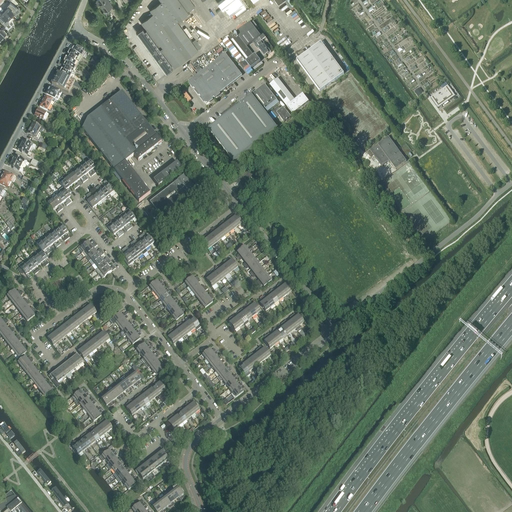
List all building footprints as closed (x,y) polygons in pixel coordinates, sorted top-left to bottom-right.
[(110,9),(109,7),(112,6),(107,0),(97,0),(97,1),(95,3),(98,6),(100,5),(104,11),(103,11),(106,16),(111,12),(109,10),(110,9)] [(153,14),(141,23),(146,29),(172,65),(174,67),(198,50),(177,22),(185,16),(186,19),(191,15),(190,13),(189,14),(187,12),(191,10),(195,7),(189,0),(160,0),(161,2),(150,10),(153,14)] [(246,7),(240,0),(221,0),(218,3),(230,19),(246,7)] [(5,10),(12,17),(15,13),(16,13),(17,13),(18,13),(19,13),(19,12),(20,11),(19,10),(19,9),(17,7),(10,2),(7,6),(9,7),(5,10)] [(8,20),(12,17),(5,10),(2,14),(1,13),(0,13),(0,18),(3,22),(5,24),(5,25),(6,25),(7,24),(8,24),(9,23),(9,22),(9,21),(8,20)] [(252,43),(260,37),(249,24),(228,39),(251,69),(260,62),(255,55),(254,56),(247,47),(252,43)] [(143,28),(137,32),(167,73),(172,69),(171,66),(172,65),(146,29),(145,30),(143,28)] [(262,41),(266,38),(263,35),(260,37),(252,43),(255,46),(256,45),(265,58),(266,57),(265,55),(267,54),(268,55),(271,53),(262,41)] [(332,83),(343,75),(344,74),(321,43),(309,51),(332,83)] [(83,58),(86,52),(77,48),(76,50),(73,48),(72,52),(71,52),(83,58)] [(71,52),(72,52),(70,51),(68,55),(70,56),(70,58),(79,62),(81,57),(83,58),(71,52)] [(320,92),(332,83),(309,51),(297,60),(320,92)] [(198,75),(189,82),(189,83),(206,104),(242,75),(225,54),(223,55),(214,63),(209,66),(203,71),(198,75)] [(76,68),(79,62),(70,58),(69,59),(66,58),(64,62),(66,63),(77,69),(76,68)] [(74,75),(77,69),(66,63),(64,67),(66,68),(65,70),(74,75)] [(74,75),(65,70),(64,71),(62,70),(60,74),(71,80),(74,75)] [(71,80),(60,74),(58,73),(52,85),(68,94),(73,86),(75,82),(71,80)] [(278,79),(270,85),(287,107),(295,101),(278,79)] [(279,104),(277,101),(265,85),(252,95),(264,111),(266,114),(279,104)] [(430,98),(438,109),(455,96),(447,86),(430,98)] [(64,95),(50,87),(48,91),(60,97),(62,98),(64,95)] [(420,89),(415,92),(419,97),(423,94),(420,89)] [(58,101),(60,97),(48,91),(46,95),(58,101)] [(126,141),(147,124),(122,92),(88,119),(83,130),(114,170),(133,155),(136,153),(126,141)] [(266,114),(264,111),(252,95),(208,129),(234,162),(277,128),(266,114)] [(295,101),(287,107),(293,115),(309,103),(303,95),(295,101)] [(43,101),(51,106),(52,103),(54,104),(56,101),(46,96),(44,98),(44,99),(43,100),(43,101)] [(41,105),(40,107),(48,111),(51,106),(43,101),(42,102),(42,103),(41,104),(41,105)] [(281,111),(278,107),(271,112),(276,118),(279,116),(284,123),(290,118),(283,109),(281,111)] [(47,115),(47,114),(38,110),(35,116),(43,121),(44,121),(45,122),(49,116),(47,115)] [(32,124),(29,129),(41,135),(42,132),(43,132),(44,132),(44,131),(44,130),(43,130),(40,128),(40,127),(36,125),(36,126),(32,124)] [(156,136),(147,125),(147,124),(126,141),(136,153),(157,137),(156,136)] [(38,140),(41,135),(29,129),(27,134),(30,136),(30,137),(33,139),(34,138),(38,140)] [(162,143),(159,140),(157,137),(136,153),(133,155),(134,156),(138,161),(162,143)] [(23,142),(20,146),(30,151),(31,152),(33,149),(34,150),(36,147),(33,146),(34,146),(33,145),(28,143),(27,144),(23,142)] [(19,148),(18,151),(22,153),(22,154),(27,157),(30,158),(31,155),(30,155),(31,152),(30,151),(20,146),(19,148)] [(133,157),(134,156),(133,155),(114,170),(139,203),(150,194),(126,162),(133,157)] [(26,166),(27,163),(25,162),(25,161),(19,159),(19,160),(14,158),(12,162),(22,167),(23,165),(26,166)] [(90,161),(86,164),(91,172),(93,174),(94,175),(96,173),(95,172),(94,170),(96,168),(90,161)] [(12,162),(10,167),(14,169),(13,170),(19,173),(21,174),(23,171),(22,171),(24,168),(22,167),(12,162)] [(84,162),(80,166),(87,175),(89,173),(91,175),(90,175),(92,177),(94,175),(93,174),(91,172),(86,164),(84,162)] [(182,169),(180,166),(177,163),(154,181),(159,188),(182,169)] [(80,166),(76,169),(83,178),(84,180),(86,182),(88,180),(87,178),(85,176),(87,175),(80,166)] [(76,169),(71,172),(73,174),(79,182),(81,180),(82,182),(83,184),(86,182),(84,180),(83,178),(76,169)] [(243,189),(257,179),(250,170),(237,180),(237,179),(234,181),(237,185),(239,184),(243,189)] [(2,177),(2,178),(10,183),(11,184),(12,182),(14,183),(16,178),(14,177),(5,172),(3,175),(3,176),(2,176),(2,177)] [(73,174),(69,178),(74,185),(79,182),(73,174)] [(196,191),(190,183),(184,176),(150,203),(162,218),(196,191)] [(10,183),(2,178),(0,180),(0,184),(8,188),(9,186),(12,188),(14,185),(11,184),(10,183)] [(63,178),(58,182),(59,182),(60,185),(63,188),(65,191),(66,192),(66,191),(68,190),(70,188),(64,181),(63,179),(63,178)] [(69,178),(64,181),(70,188),(74,185),(69,178)] [(105,182),(104,183),(107,187),(105,189),(110,196),(112,198),(116,194),(115,192),(106,181),(105,182)] [(99,187),(97,188),(98,190),(100,192),(106,199),(107,201),(112,198),(110,196),(105,189),(103,190),(101,188),(100,186),(99,187)] [(63,188),(59,191),(61,194),(66,201),(68,203),(69,205),(71,203),(70,201),(68,199),(70,197),(69,195),(66,191),(66,192),(65,191),(63,188)] [(97,188),(95,190),(98,194),(96,195),(101,202),(106,199),(100,192),(98,190),(97,188)] [(62,204),(66,201),(61,194),(56,197),(62,204)] [(55,195),(51,197),(53,200),(52,200),(58,207),(59,210),(61,211),(63,210),(62,208),(60,206),(62,204),(56,197),(55,195)] [(97,206),(101,202),(96,195),(92,199),(97,206)] [(93,209),(97,206),(92,199),(87,202),(93,209)] [(53,211),(58,207),(52,200),(51,201),(48,204),(53,211)] [(135,219),(130,212),(128,210),(124,214),(131,223),(135,219)] [(124,214),(120,217),(127,226),(131,223),(124,214)] [(242,224),(236,216),(233,218),(232,216),(230,217),(238,228),(239,227),(239,226),(242,224)] [(120,217),(116,220),(117,222),(123,229),(125,228),(126,230),(127,232),(130,230),(128,228),(127,226),(120,217)] [(230,221),(228,223),(234,230),(237,228),(238,228),(230,217),(229,218),(230,221)] [(9,222),(6,224),(11,230),(14,228),(9,222)] [(117,222),(113,225),(118,233),(120,231),(123,229),(117,222)] [(223,222),(222,224),(230,234),(231,234),(230,233),(234,230),(228,223),(225,225),(223,222)] [(114,236),(118,233),(111,223),(107,227),(114,236)] [(222,227),(219,229),(219,230),(225,237),(228,234),(229,235),(230,234),(222,224),(220,225),(222,227)] [(63,226),(59,230),(64,236),(66,235),(68,233),(63,226)] [(215,229),(213,230),(216,234),(221,241),(222,240),(225,237),(219,230),(219,229),(216,232),(215,229)] [(59,230),(54,233),(60,240),(61,238),(63,241),(66,239),(64,236),(59,230)] [(213,234),(211,236),(217,244),(220,241),(221,242),(221,241),(216,234),(213,230),(211,232),(213,234)] [(55,243),(60,240),(54,233),(50,236),(49,234),(55,243)] [(0,238),(1,240),(5,244),(4,245),(7,247),(9,245),(6,242),(0,234),(0,238)] [(51,246),(55,243),(49,234),(44,238),(51,246)] [(147,238),(145,236),(144,234),(141,236),(142,238),(151,248),(152,248),(150,246),(154,243),(148,237),(147,238)] [(151,248),(142,238),(141,236),(139,238),(142,242),(140,243),(145,250),(149,247),(150,249),(151,248)] [(206,236),(205,237),(213,248),(214,247),(213,246),(217,244),(211,236),(208,238),(206,236)] [(205,241),(202,243),(208,250),(212,247),(212,248),(213,248),(205,237),(203,238),(205,241)] [(44,238),(40,241),(47,250),(49,252),(51,250),(49,248),(51,246),(44,238)] [(40,241),(36,244),(40,251),(42,253),(43,253),(47,250),(40,241)] [(135,241),(133,243),(142,255),(143,256),(147,253),(145,250),(140,243),(138,244),(135,241)] [(81,248),(79,249),(82,254),(92,247),(94,245),(93,244),(92,242),(90,244),(88,242),(81,248)] [(138,258),(142,255),(133,243),(130,245),(133,248),(131,250),(138,258)] [(92,247),(82,254),(86,258),(91,254),(95,251),(93,249),(96,247),(95,247),(95,246),(94,245),(92,247)] [(131,250),(130,251),(127,247),(124,249),(134,262),(138,258),(131,250)] [(238,259),(249,251),(248,250),(247,250),(245,247),(237,252),(239,255),(237,257),(238,259)] [(128,266),(134,262),(124,249),(122,251),(125,255),(123,257),(125,259),(123,260),(128,266)] [(40,251),(36,254),(43,263),(45,265),(47,263),(46,261),(47,259),(48,259),(46,257),(43,253),(42,253),(40,251)] [(91,254),(86,258),(89,262),(91,261),(100,253),(99,251),(96,253),(95,251),(91,254)] [(249,251),(238,259),(239,261),(242,259),(244,261),(251,255),(249,252),(249,251)] [(98,255),(91,261),(94,265),(102,260),(100,257),(102,256),(104,255),(102,252),(100,253),(98,255)] [(39,266),(43,263),(36,254),(32,257),(39,266)] [(246,264),(243,266),(245,267),(255,259),(255,258),(254,259),(251,255),(244,261),(246,264)] [(35,269),(39,266),(32,257),(28,260),(29,262),(29,263),(35,269)] [(251,270),(258,264),(255,260),(256,260),(255,259),(245,267),(246,269),(249,267),(251,270)] [(96,271),(105,264),(102,260),(94,265),(98,269),(96,271)] [(227,260),(226,261),(234,271),(234,272),(235,271),(234,271),(238,268),(232,260),(229,262),(227,260)] [(226,265),(224,267),(230,275),(233,272),(234,272),(226,261),(224,262),(226,265)] [(30,273),(25,266),(23,263),(19,267),(20,268),(17,270),(21,275),(24,273),(26,276),(30,273)] [(30,273),(35,269),(29,263),(25,266),(30,273)] [(99,275),(108,268),(105,264),(96,271),(99,275)] [(251,276),(262,268),(261,267),(258,264),(251,270),(253,272),(250,274),(251,276)] [(219,266),(217,268),(226,278),(227,280),(232,277),(230,275),(224,267),(221,269),(219,266)] [(102,279),(112,272),(108,268),(99,275),(102,279)] [(218,271),(215,273),(221,281),(224,278),(225,279),(226,278),(217,268),(216,269),(218,271)] [(257,278),(265,272),(262,269),(263,268),(262,268),(251,276),(253,278),(255,276),(257,278)] [(258,285),(269,276),(268,275),(267,276),(265,272),(257,278),(259,281),(257,283),(258,285)] [(210,273),(209,274),(217,285),(218,284),(217,284),(221,281),(215,273),(212,276),(210,273)] [(209,278),(206,280),(212,288),(216,285),(216,286),(217,285),(209,274),(207,276),(209,278)] [(264,287),(271,281),(269,277),(269,276),(258,285),(259,286),(262,284),(264,287)] [(192,277),(185,283),(188,287),(187,287),(188,288),(199,280),(197,278),(195,280),(192,277)] [(192,292),(199,286),(197,283),(200,281),(199,280),(188,288),(188,289),(189,288),(192,292)] [(152,292),(163,284),(161,282),(159,284),(157,281),(149,287),(152,291),(151,291),(152,292)] [(156,296),(164,290),(162,287),(164,285),(163,284),(152,292),(153,293),(153,292),(156,296)] [(291,292),(286,284),(283,286),(281,284),(279,285),(288,296),(288,295),(291,292)] [(287,296),(288,296),(279,285),(278,286),(280,289),(277,291),(283,298),(286,296),(287,296)] [(199,286),(192,292),(194,295),(194,296),(194,297),(205,288),(204,286),(201,288),(199,286)] [(205,288),(194,297),(195,297),(196,297),(198,300),(199,300),(206,295),(204,292),(206,290),(205,288)] [(15,290),(7,296),(10,300),(9,301),(10,301),(21,293),(20,291),(17,293),(15,290)] [(159,300),(169,292),(168,290),(166,292),(164,290),(156,296),(159,299),(158,300),(159,300)] [(283,298),(277,291),(274,293),(272,291),(271,292),(279,302),(280,302),(279,301),(283,298)] [(169,292),(159,300),(159,301),(160,301),(161,302),(159,303),(161,306),(163,304),(170,298),(168,295),(171,294),(169,292)] [(278,303),(279,302),(271,292),(269,293),(271,295),(268,297),(274,305),(278,302),(278,303)] [(14,305),(22,299),(20,297),(22,295),(21,293),(10,301),(11,302),(14,305)] [(199,300),(198,300),(201,304),(200,304),(201,305),(212,297),(211,295),(208,297),(206,295),(199,300)] [(212,297),(201,305),(202,306),(202,305),(205,309),(213,303),(210,300),(214,297),(213,296),(212,297)] [(274,305),(268,297),(266,300),(264,297),(262,298),(271,309),(272,311),(276,307),(274,305)] [(165,309),(176,301),(175,299),(172,301),(170,298),(163,304),(165,308),(165,309)] [(270,310),(271,309),(262,298),(260,300),(262,302),(260,304),(266,312),(269,309),(270,310)] [(22,299),(14,305),(17,309),(16,309),(17,310),(27,302),(26,300),(24,302),(22,299)] [(169,313),(177,307),(175,304),(177,302),(176,301),(165,309),(166,310),(167,309),(169,313)] [(17,310),(17,311),(18,310),(21,314),(28,308),(26,305),(29,303),(27,302),(17,310)] [(257,314),(261,311),(255,303),(252,306),(250,303),(249,304),(257,315),(258,314),(257,314)] [(256,316),(257,315),(249,304),(247,306),(249,308),(246,310),(252,318),(256,315),(256,316)] [(86,305),(84,307),(93,317),(93,316),(97,313),(93,308),(91,305),(88,307),(86,305)] [(92,317),(93,317),(84,307),(83,308),(85,310),(82,312),(88,320),(92,317)] [(172,317),(183,309),(181,307),(179,309),(177,307),(169,313),(172,316),(171,317),(172,317)] [(28,308),(21,314),(23,317),(23,318),(23,319),(34,310),(33,308),(30,310),(28,308)] [(182,312),(184,311),(183,309),(172,317),(173,318),(176,321),(184,315),(182,312)] [(33,314),(35,312),(34,310),(23,319),(24,319),(25,319),(27,322),(35,316),(33,314)] [(252,318),(246,310),(244,312),(242,310),(240,311),(248,322),(249,321),(249,320),(252,318)] [(240,315),(238,317),(244,324),(245,326),(249,323),(248,322),(240,311),(239,312),(240,315)] [(78,312),(76,313),(84,324),(85,323),(85,322),(88,320),(82,312),(79,314),(78,312)] [(76,317),(73,319),(79,326),(83,323),(84,324),(76,313),(74,314),(76,317)] [(113,319),(110,322),(113,326),(115,324),(126,316),(125,315),(122,316),(120,314),(113,319)] [(304,323),(298,315),(296,317),(294,315),(292,316),(300,327),(301,327),(301,326),(304,323)] [(119,328),(127,322),(125,320),(127,318),(126,316),(115,324),(116,325),(117,325),(119,328)] [(244,324),(238,317),(235,319),(233,316),(231,318),(240,328),(241,328),(240,327),(244,324)] [(292,320),(290,322),(296,330),(297,331),(301,328),(300,327),(292,316),(290,317),(292,320)] [(69,318),(67,320),(76,330),(76,329),(79,326),(73,319),(71,321),(69,318)] [(189,318),(187,319),(196,330),(197,331),(201,328),(200,326),(194,318),(193,318),(191,320),(189,318)] [(239,329),(240,328),(231,318),(230,319),(232,321),(229,324),(235,331),(239,328),(239,329)] [(195,330),(196,330),(187,319),(186,320),(187,323),(185,325),(191,332),(194,330),(195,330)] [(68,323),(65,325),(71,333),(74,330),(75,331),(76,330),(67,320),(66,321),(68,323)] [(122,333),(133,325),(131,323),(129,325),(127,322),(119,328),(122,332),(121,332),(122,333)] [(296,330),(290,322),(287,324),(285,322),(283,323),(292,334),(293,333),(292,333),(296,330)] [(291,334),(292,334),(283,323),(282,324),(284,327),(281,329),(287,337),(291,334)] [(60,325),(59,326),(67,337),(68,336),(67,336),(71,333),(65,325),(62,328),(60,325)] [(122,333),(120,334),(124,338),(126,337),(134,331),(132,328),(134,326),(133,325),(122,333)] [(191,332),(185,325),(182,327),(180,325),(179,326),(187,336),(188,336),(187,335),(191,332)] [(59,330),(56,332),(62,340),(66,337),(66,338),(67,337),(59,326),(57,328),(59,330)] [(188,338),(187,336),(179,326),(177,327),(179,329),(176,331),(182,339),(184,341),(188,338)] [(7,327),(0,332),(0,334),(2,337),(1,337),(2,338),(12,329),(11,328),(9,330),(7,327)] [(287,337),(281,329),(279,331),(277,328),(275,330),(283,340),(284,340),(284,339),(287,337)] [(12,329),(2,338),(2,339),(3,338),(6,342),(13,335),(11,333),(14,331),(12,329)] [(283,341),(283,340),(275,330),(273,331),(275,333),(273,335),(279,343),(282,340),(283,341)] [(129,342),(139,333),(138,332),(136,333),(134,331),(126,337),(129,340),(128,341),(129,342)] [(182,339),(176,331),(174,334),(172,331),(170,332),(179,343),(179,342),(182,339)] [(62,340),(56,332),(54,334),(52,332),(50,333),(59,344),(59,343),(59,342),(62,340)] [(99,332),(98,333),(106,344),(107,343),(106,343),(110,340),(104,332),(101,335),(99,332)] [(178,344),(179,343),(170,332),(169,334),(171,336),(168,338),(174,346),(177,343),(178,344)] [(50,337),(48,339),(54,347),(57,344),(58,344),(59,344),(50,333),(49,334),(50,337)] [(98,337),(95,339),(101,347),(105,344),(105,345),(106,344),(98,333),(96,335),(98,337)] [(139,333),(129,342),(130,342),(133,345),(140,340),(138,337),(141,335),(139,333)] [(13,335),(6,342),(8,345),(8,346),(19,338),(18,336),(15,338),(13,335)] [(279,343),(273,335),(270,337),(268,335),(266,336),(275,347),(276,346),(275,346),(279,343)] [(274,348),(275,347),(266,336),(265,337),(267,340),(264,342),(270,350),(274,347),(274,348)] [(19,338),(8,346),(9,347),(10,347),(12,350),(20,344),(18,342),(20,340),(19,338)] [(91,339),(89,340),(97,351),(98,350),(98,349),(101,347),(95,339),(92,341),(91,339)] [(89,344),(87,346),(93,353),(96,351),(97,351),(89,340),(87,341),(89,344)] [(20,344),(12,350),(15,353),(15,354),(15,355),(26,346),(25,345),(22,347),(22,346),(20,344)] [(139,355),(150,347),(149,345),(147,347),(144,344),(136,350),(139,354),(139,355)] [(26,346),(15,355),(16,356),(16,355),(19,359),(20,360),(24,356),(25,356),(24,355),(27,353),(25,350),(27,348),(26,346)] [(82,346),(81,347),(89,357),(90,357),(89,356),(93,353),(87,346),(84,348),(82,346)] [(81,350),(78,353),(84,360),(88,357),(88,358),(89,357),(81,347),(79,348),(81,350)] [(143,359),(151,353),(149,350),(151,349),(150,347),(139,355),(140,356),(141,355),(143,359)] [(267,359),(271,356),(265,348),(262,351),(260,348),(259,349),(267,360),(268,359),(267,359)] [(205,360),(216,352),(215,350),(212,352),(210,349),(202,355),(205,359),(205,360)] [(266,360),(267,360),(259,349),(257,350),(259,353),(256,355),(262,363),(266,360)] [(209,364),(217,358),(215,355),(217,353),(216,352),(205,360),(206,361),(206,360),(209,364)] [(145,365),(157,355),(156,354),(153,356),(151,353),(143,359),(141,360),(145,365)] [(262,363),(256,355),(254,357),(252,354),(250,356),(258,367),(259,366),(259,365),(262,363)] [(83,364),(84,364),(77,355),(74,358),(73,356),(69,359),(71,360),(68,362),(75,371),(83,364)] [(148,369),(150,367),(158,361),(156,359),(158,357),(157,355),(145,365),(148,369)] [(21,361),(18,363),(21,366),(20,367),(21,368),(31,360),(31,359),(30,358),(28,360),(26,357),(25,356),(24,356),(20,360),(21,361)] [(258,367),(250,356),(248,357),(250,360),(248,362),(254,369),(257,366),(258,367)] [(212,369),(222,360),(221,359),(219,361),(217,358),(209,364),(212,367),(211,368),(212,369)] [(31,360),(21,368),(21,369),(22,368),(25,372),(32,366),(30,363),(33,361),(31,359),(31,360)] [(216,372),(223,367),(221,364),(224,362),(222,360),(212,369),(213,369),(216,372)] [(153,372),(163,364),(162,362),(160,364),(158,361),(150,367),(153,371),(152,372),(153,372)] [(254,369),(248,362),(245,364),(243,361),(241,362),(250,373),(251,372),(250,372),(254,369)] [(66,377),(75,371),(68,362),(65,364),(64,363),(61,365),(62,367),(60,369),(66,377)] [(249,374),(250,373),(241,362),(240,364),(242,366),(239,368),(245,376),(249,373),(249,374)] [(157,376),(164,370),(162,368),(165,366),(163,364),(153,372),(153,373),(154,373),(157,376)] [(32,366),(25,372),(28,375),(27,376),(38,368),(37,366),(34,368),(32,366)] [(219,377),(229,369),(228,367),(225,369),(223,367),(216,372),(219,376),(218,376),(219,377)] [(38,368),(27,376),(28,377),(29,377),(31,380),(39,374),(37,372),(39,370),(38,368)] [(58,383),(66,377),(60,369),(57,371),(56,369),(52,372),(54,373),(48,377),(57,389),(61,386),(58,383)] [(221,382),(222,381),(230,375),(228,372),(230,370),(229,369),(219,377),(217,378),(221,382)] [(134,370),(129,374),(138,385),(139,386),(140,385),(138,382),(141,380),(138,376),(134,370)] [(34,385),(45,377),(44,375),(41,377),(39,374),(31,380),(34,384),(33,384),(34,385)] [(129,374),(125,377),(126,379),(130,384),(132,387),(135,385),(137,387),(139,386),(138,385),(129,374)] [(225,386),(236,377),(235,376),(232,378),(230,375),(222,381),(225,385),(225,386)] [(45,377),(34,385),(35,386),(35,385),(38,389),(45,383),(44,380),(46,378),(45,377)] [(229,389),(237,384),(235,381),(237,379),(236,377),(225,386),(226,387),(226,386),(229,389)] [(126,379),(122,382),(130,393),(131,391),(130,389),(132,387),(130,384),(126,379)] [(128,394),(130,393),(122,382),(121,380),(116,384),(118,386),(124,393),(126,391),(128,394)] [(167,390),(161,382),(158,384),(156,382),(154,383),(163,394),(163,393),(167,390)] [(41,394),(51,385),(50,384),(48,386),(45,383),(38,389),(41,392),(40,393),(41,394)] [(162,394),(163,394),(154,383),(153,384),(155,387),(152,389),(158,396),(162,394)] [(232,394),(242,386),(241,384),(239,386),(237,384),(229,389),(232,393),(231,394),(232,394)] [(50,389),(52,387),(51,385),(41,394),(42,394),(45,397),(52,392),(50,389)] [(121,396),(124,393),(118,386),(114,389),(114,388),(113,389),(121,398),(121,399),(123,398),(121,396)] [(236,398),(243,392),(241,389),(244,387),(242,386),(232,394),(232,395),(233,395),(236,398)] [(158,396),(152,389),(149,391),(147,388),(146,390),(152,398),(154,401),(155,400),(154,399),(158,396)] [(121,399),(121,398),(113,389),(112,389),(113,390),(109,392),(114,398),(115,400),(118,398),(120,401),(121,399)] [(154,401),(152,398),(146,390),(144,391),(146,393),(144,396),(149,403),(153,400),(153,401),(154,401)] [(73,397),(72,398),(75,403),(76,402),(87,393),(86,392),(83,394),(81,391),(73,397)] [(115,400),(114,398),(109,392),(106,395),(105,395),(107,398),(113,406),(114,405),(112,402),(115,400)] [(88,400),(87,398),(86,397),(88,395),(87,393),(76,402),(77,402),(80,406),(88,400)] [(113,406),(107,398),(105,395),(104,396),(101,399),(106,407),(109,405),(111,407),(113,406)] [(149,403),(144,396),(141,398),(139,395),(137,396),(139,398),(146,407),(146,406),(149,403)] [(146,407),(139,398),(137,396),(136,398),(138,400),(135,402),(141,410),(144,407),(145,408),(146,407)] [(83,410),(94,402),(92,400),(90,402),(88,400),(80,406),(83,409),(83,410)] [(87,414),(95,408),(92,405),(95,404),(94,402),(83,410),(84,411),(84,410),(87,414)] [(141,410),(135,402),(132,404),(130,402),(129,403),(137,414),(138,413),(137,413),(141,410)] [(136,414),(137,414),(129,403),(127,404),(129,407),(126,409),(132,417),(136,414)] [(200,411),(194,403),(191,405),(189,403),(188,404),(196,415),(197,414),(196,414),(200,411)] [(195,415),(196,415),(188,404),(186,405),(188,408),(185,410),(191,418),(195,415)] [(90,419),(100,410),(99,409),(97,411),(95,408),(87,414),(90,418),(89,418),(90,419)] [(94,423),(101,417),(99,414),(102,412),(100,410),(90,419),(91,419),(94,423)] [(191,418),(185,410),(183,412),(181,410),(179,411),(188,421),(188,420),(191,418)] [(187,422),(188,421),(179,411),(178,412),(179,414),(177,416),(183,424),(186,421),(188,423),(187,422)] [(183,424),(177,416),(174,419),(172,416),(171,417),(179,428),(180,428),(179,427),(183,424)] [(178,429),(179,428),(171,417),(169,419),(171,421),(168,423),(174,431),(178,428),(178,429)] [(113,429),(107,422),(104,424),(102,421),(100,422),(109,433),(110,435),(111,434),(109,432),(113,429)] [(110,435),(109,433),(100,422),(99,423),(101,426),(98,428),(104,436),(108,433),(109,435),(110,435)] [(15,436),(4,423),(0,426),(11,439),(15,436)] [(104,436),(98,428),(96,430),(94,428),(92,429),(100,440),(101,439),(104,436)] [(92,433),(90,435),(96,442),(97,445),(102,442),(100,440),(92,429),(90,430),(92,433)] [(96,442),(90,435),(87,437),(85,434),(83,436),(92,446),(92,445),(96,442)] [(91,447),(92,446),(83,436),(82,437),(84,439),(81,441),(87,449),(90,446),(91,447)] [(26,451),(17,441),(15,443),(23,453),(26,451)] [(87,449),(81,441),(78,443),(76,441),(75,442),(83,453),(84,453),(83,452),(87,449)] [(82,454),(83,453),(75,442),(73,443),(75,446),(72,448),(75,451),(73,453),(77,457),(78,456),(82,453),(82,454)] [(156,456),(153,458),(160,467),(161,467),(161,466),(168,460),(171,463),(173,461),(164,449),(159,453),(158,452),(155,454),(156,456)] [(102,456),(100,458),(103,463),(105,461),(115,453),(114,451),(111,453),(109,451),(102,456)] [(109,465),(116,459),(114,456),(116,455),(115,453),(105,461),(105,462),(106,462),(109,465)] [(160,468),(153,458),(151,460),(149,459),(146,461),(147,463),(145,465),(151,473),(159,467),(160,468)] [(109,465),(106,467),(110,471),(111,470),(122,461),(121,460),(118,462),(116,459),(109,465)] [(115,474),(123,468),(121,465),(123,463),(122,461),(111,470),(112,470),(115,474)] [(139,469),(136,471),(143,481),(144,480),(144,479),(151,473),(145,465),(142,467),(141,465),(138,468),(139,469)] [(115,474),(113,475),(116,480),(129,470),(127,468),(125,470),(123,468),(115,474)] [(51,483),(40,470),(37,473),(47,486),(51,483)] [(129,470),(116,480),(120,484),(122,482),(129,476),(127,474),(130,472),(129,470)] [(125,487),(135,479),(134,477),(132,479),(129,476),(122,482),(125,486),(124,486),(125,487)] [(134,482),(136,480),(135,479),(125,487),(126,487),(129,491),(136,485),(134,482)] [(56,486),(51,490),(67,511),(72,508),(56,486)] [(181,497),(183,494),(177,487),(174,490),(173,489),(173,490),(181,500),(183,499),(181,497)] [(172,489),(168,492),(169,494),(175,501),(177,499),(179,502),(181,500),(173,490),(172,490),(172,489)] [(27,511),(22,504),(21,505),(16,500),(17,499),(15,497),(14,497),(10,493),(0,500),(0,510),(1,511),(27,511)] [(172,503),(175,501),(169,494),(165,496),(164,496),(172,507),(174,506),(172,503)] [(171,508),(172,507),(164,496),(163,497),(164,497),(160,500),(166,508),(169,506),(171,508)] [(165,511),(164,510),(166,508),(160,500),(157,503),(156,502),(155,503),(162,511),(165,511)] [(154,501),(150,505),(155,511),(162,511),(155,503),(154,501)]
